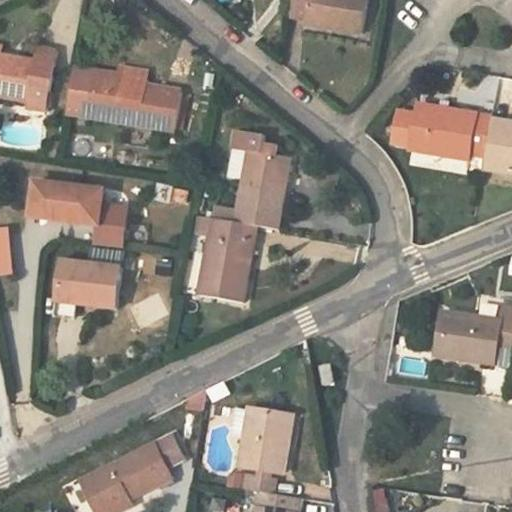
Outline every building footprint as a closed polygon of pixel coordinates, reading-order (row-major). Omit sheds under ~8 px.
[(295,0),(293,18),(312,20),(310,28),(364,37),(370,2),(355,0),(295,0)] [(0,96),(32,102),(31,111),(51,114),(57,72),(60,53),(40,50),(39,58),(0,52),(0,96)] [(118,73),(94,70),(78,67),(71,111),(88,114),(176,127),(182,90),(149,85),(150,78),(118,73)] [(471,156),(472,150),(487,153),(493,119),(418,108),(412,147),(471,156)] [(511,121),(493,119),(487,153),(485,167),(511,171),(511,121)] [(226,181),(247,185),(240,230),(262,232),(281,235),(289,162),(274,160),(275,148),(261,147),(261,138),(234,135),(230,154),(226,181)] [(110,191),(35,181),(30,214),(106,225),(110,191)] [(240,230),(221,227),(211,300),(252,306),(262,232),(240,230)] [(0,230),(0,276),(11,275),(6,230),(0,230)] [(65,263),(61,304),(119,310),(123,269),(65,263)] [(444,307),(436,350),(492,361),(497,335),(511,338),(511,331),(511,301),(503,300),(500,318),(444,307)] [(511,338),(497,335),(492,361),(506,363),(511,338)] [(331,364),(320,367),(324,385),(334,382),(331,364)] [(293,416),(256,410),(247,464),(283,470),(293,416)] [(172,438),(155,446),(165,468),(183,459),(172,438)] [(170,479),(165,468),(155,446),(81,483),(93,510),(100,506),(102,511),(119,511),(125,509),(121,503),(170,479)] [(277,478),(251,473),(248,489),(260,491),(274,493),(277,478)] [(274,493),(260,491),(256,511),(301,511),(304,499),(274,493)]
